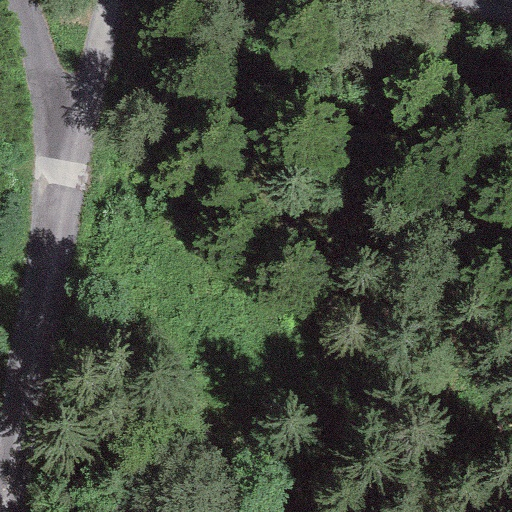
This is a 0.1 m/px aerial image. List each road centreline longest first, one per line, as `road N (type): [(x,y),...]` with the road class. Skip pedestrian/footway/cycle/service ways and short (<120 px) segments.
road 1 (unclassified): [(23,0),(60,170),(0,511)]
road 2 (track): [(60,170),(111,0)]
